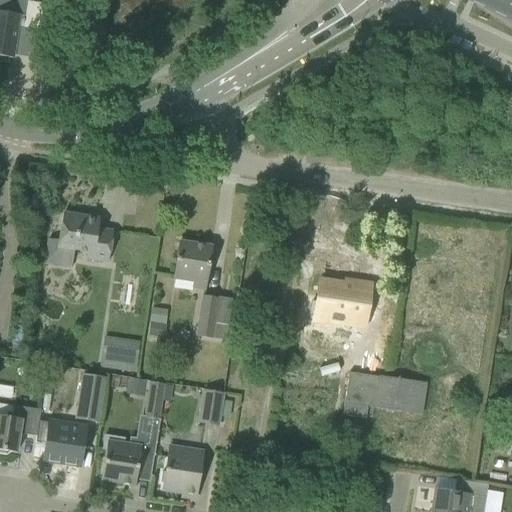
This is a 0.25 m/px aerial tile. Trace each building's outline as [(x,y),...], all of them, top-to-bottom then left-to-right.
[(0,11),(0,56),(12,58),(17,28),(38,31),(42,3),(26,1),(23,15),(0,11)] [(44,266),(70,270),(74,252),(86,254),(85,260),(107,263),(112,232),(97,229),(98,219),(62,214),(58,241),(47,240),(44,266)] [(191,289),(204,291),(211,247),(178,242),(172,280),(191,283),(191,289)] [(313,322),(363,329),(370,285),(352,282),(351,286),(319,281),(313,322)] [(195,337),(212,340),(226,342),(232,299),(217,297),(217,300),(200,298),(195,337)] [(165,327),(166,309),(152,308),(150,325),(165,327)] [(110,357),(108,370),(134,373),(135,360),(138,343),(103,338),(101,356),(110,357)] [(343,416),(366,419),(368,407),(421,416),(426,384),(378,377),(379,378),(349,373),(343,416)] [(75,420),(97,424),(104,379),(82,376),(75,420)] [(128,378),(125,394),(143,397),(146,381),(128,378)] [(144,419),(158,421),(164,385),(149,383),(144,419)] [(198,423),(218,426),(223,394),(203,391),(198,423)] [(0,451),(15,454),(18,434),(35,437),(39,411),(0,404),(0,451)] [(42,462),(78,468),(81,448),(85,428),(49,422),(42,462)] [(137,467),(140,447),(123,444),(123,439),(104,436),(101,450),(105,451),(103,462),(100,482),(134,487),(137,467)] [(198,477),(202,453),(168,448),(164,473),(161,473),(159,484),(162,484),(161,491),(195,496),(198,477)] [(435,478),(429,511),(482,511),(487,486),(475,484),(435,478)]
